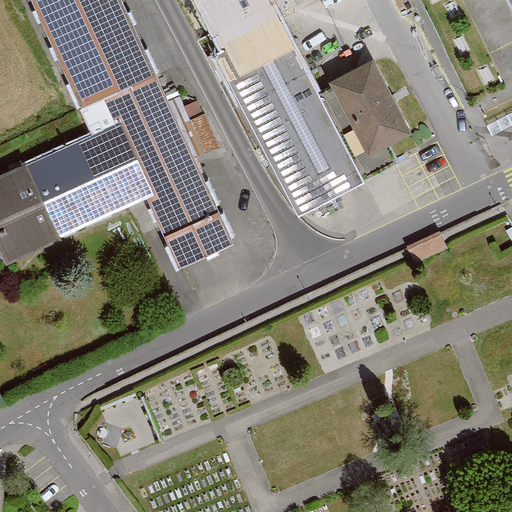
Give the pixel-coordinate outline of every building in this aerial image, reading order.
[(93,136),(0,178),(0,233),(10,255),(150,190),(183,261),(229,239),(117,0),(35,0),(80,95),(85,107),(81,109),(93,136)] [(192,0),(218,50),(280,19),(270,0),(192,0)] [(218,50),(299,211),(397,161),(388,142),(411,130),(375,58),(330,80),(332,86),(318,93),(280,19),(218,50)] [(180,96),(168,102),(193,158),(220,146),(205,113),(190,120),(180,96)] [(511,113),(487,126),(492,136),(511,125),(511,113)]
